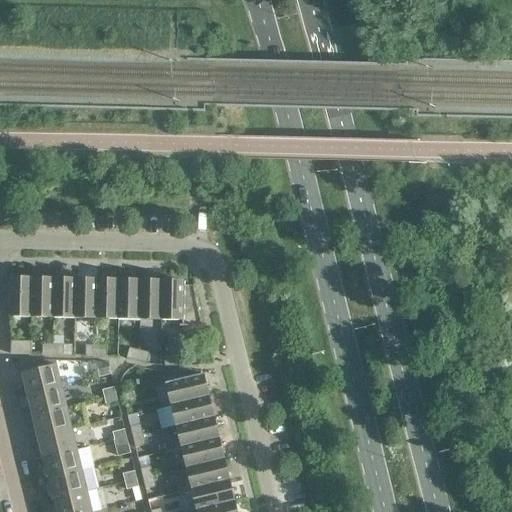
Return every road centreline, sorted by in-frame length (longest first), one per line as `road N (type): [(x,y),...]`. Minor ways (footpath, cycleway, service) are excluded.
road 1 (secondary): [(439,511),(312,0)]
road 2 (secondary): [(254,0),(380,511)]
road 3 (residential): [(275,511),(207,257),(171,247),(0,244)]
